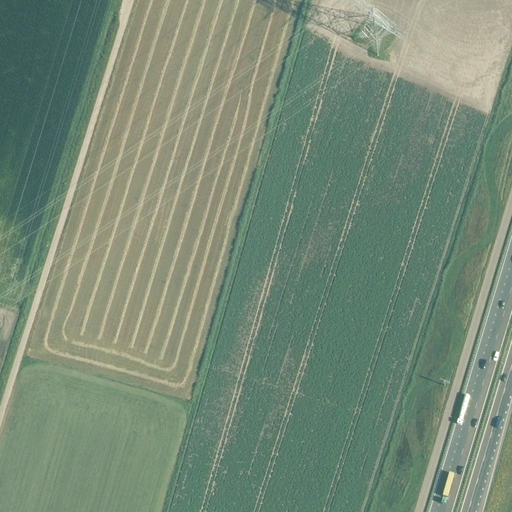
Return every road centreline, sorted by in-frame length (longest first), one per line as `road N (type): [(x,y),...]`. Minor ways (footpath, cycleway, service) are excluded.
road 1 (unclassified): [(0,417),(130,0)]
road 2 (unclassified): [(416,511),(511,201)]
road 3 (motorway): [(511,284),(443,511)]
road 4 (motorway): [(467,511),(511,364)]
